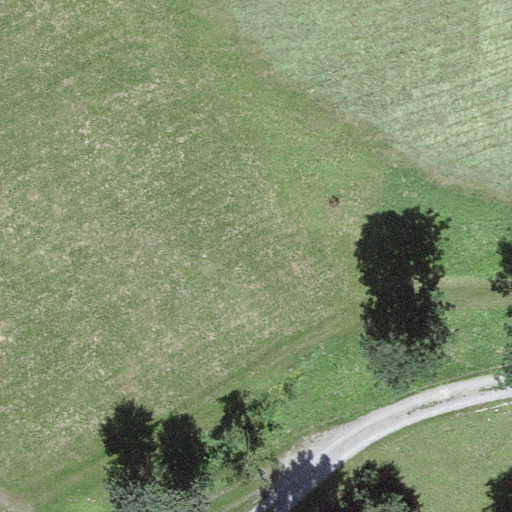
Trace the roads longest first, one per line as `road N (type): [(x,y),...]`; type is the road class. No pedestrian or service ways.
road 1 (track): [(272,511),(322,460),(406,409),(511,386)]
road 2 (track): [(322,460),(205,511)]
